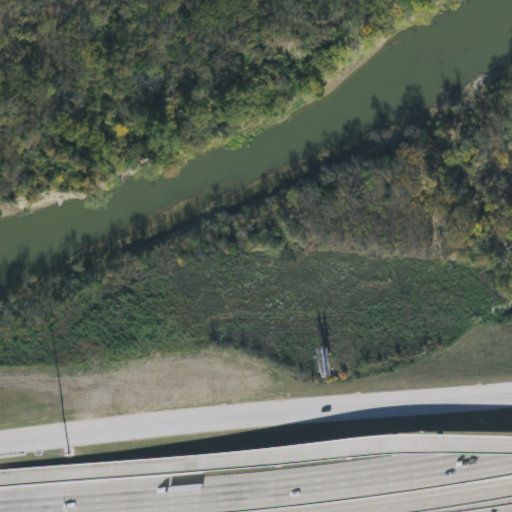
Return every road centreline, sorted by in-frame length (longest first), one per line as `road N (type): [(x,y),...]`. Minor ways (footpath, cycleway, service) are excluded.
road 1 (secondary): [(511,397),(0,443)]
road 2 (motorway): [(511,459),(294,492),(32,511)]
road 3 (motorway): [(511,447),(393,445),(197,465)]
road 4 (motorway): [(197,465),(0,480)]
road 5 (motorway): [(511,488),(361,511)]
